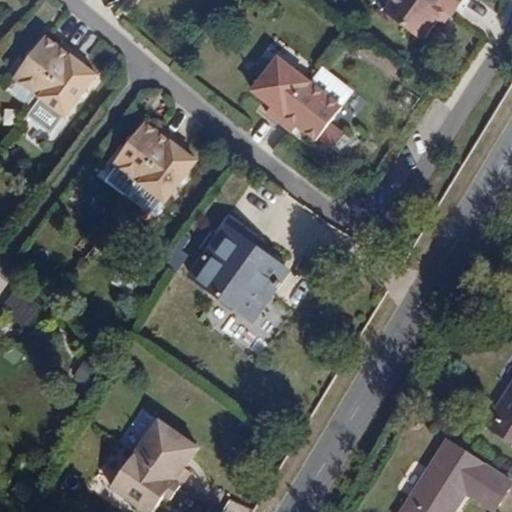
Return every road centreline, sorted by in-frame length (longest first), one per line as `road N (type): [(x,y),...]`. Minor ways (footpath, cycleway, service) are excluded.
road 1 (tertiary): [(511,144),(296,511)]
road 2 (residential): [(390,248),(321,204),(71,0)]
road 3 (unknown): [(127,47),(0,263)]
